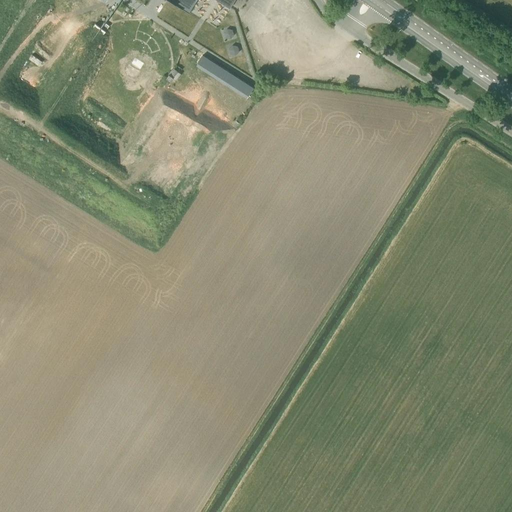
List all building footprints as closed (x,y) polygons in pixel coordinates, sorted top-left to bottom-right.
[(146,11),(152,0),(142,0),(139,7),(146,11)] [(218,35),(210,43),(216,49),(224,41),(218,35)] [(198,48),(196,51),(205,58),(207,54),(198,48)] [(175,81),(180,75),(173,70),(168,76),(165,80),(169,82),(171,79),(175,81)] [(154,127),(162,129),(166,116),(157,114),(154,127)]
